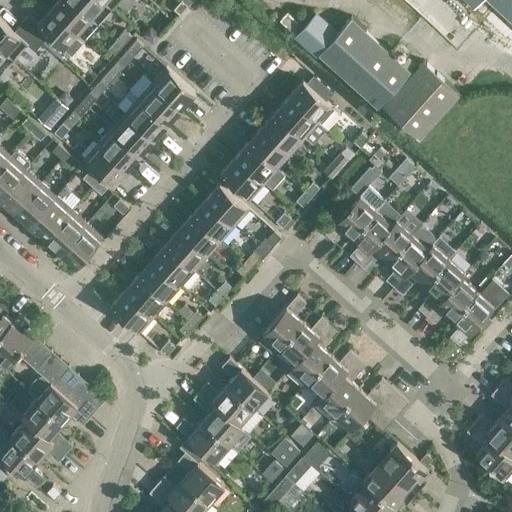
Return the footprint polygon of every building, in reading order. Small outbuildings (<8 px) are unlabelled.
[(98,21),(73,0),(56,0),(51,6),(85,37),(98,21)] [(112,6),(104,0),(73,0),(98,21),(112,6)] [(179,0),(173,7),(180,14),(188,4),(183,0),(179,0)] [(511,0),(465,0),(474,8),(480,0),(499,0),(511,11),(511,0)] [(85,37),(51,6),(37,21),(28,13),(21,22),(42,40),(48,33),(71,53),(85,37)] [(351,15),(338,31),(316,11),(302,27),(286,12),(279,20),(295,35),(317,55),(319,52),(378,105),(412,69),(351,15)] [(42,40),(21,22),(14,29),(0,16),(0,45),(13,57),(27,42),(34,49),(42,40)] [(159,34),(150,26),(143,33),(152,41),(159,34)] [(123,43),(131,34),(124,28),(116,37),(123,43)] [(123,43),(116,37),(108,47),(114,53),(123,43)] [(135,38),(127,47),(134,54),(143,44),(135,38)] [(0,72),(13,57),(0,45),(0,72)] [(96,53),(88,62),(97,70),(105,61),(96,53)] [(123,66),(116,59),(108,69),(115,75),(123,66)] [(381,107),(416,140),(461,92),(425,59),(381,107)] [(166,64),(151,80),(181,107),(195,90),(166,64)] [(115,75),(108,69),(100,78),(107,84),(115,75)] [(311,75),(306,81),(303,78),(288,94),(321,123),(336,107),(332,104),(325,98),(331,92),(331,91),(312,74),(311,75)] [(181,107),(151,80),(138,95),(167,121),(181,107)] [(96,96),(89,90),(81,99),(88,105),(96,96)] [(321,123),(288,94),(282,101),(275,109),(305,135),(313,143),(327,128),(321,123)] [(138,95),(124,110),(154,137),(167,121),(138,95)] [(0,103),(9,111),(15,104),(6,96),(0,101),(0,103)] [(88,105),(81,99),(73,108),(79,115),(88,105)] [(50,127),(59,118),(49,109),(41,119),(50,127)] [(305,135),(275,109),(262,124),(291,150),(305,135)] [(124,110),(111,126),(140,152),(154,137),(124,110)] [(31,131),(37,124),(27,115),(21,122),(31,131)] [(69,127),(62,121),(53,130),(60,136),(69,127)] [(40,139),(46,132),(37,124),(31,131),(40,139)] [(291,150),(262,124),(248,140),(278,166),(291,150)] [(111,126),(104,133),(97,141),(127,167),(140,152),(111,126)] [(359,145),(368,136),(361,129),(353,139),(359,145)] [(278,166),(248,140),(241,147),(235,155),(264,181),(272,188),(285,173),(278,166)] [(127,167),(97,141),(83,157),(113,183),(127,167)] [(61,157),(67,151),(58,142),(51,149),(61,157)] [(0,144),(0,164),(10,153),(0,144)] [(378,146),(368,157),(378,166),(388,155),(378,146)] [(0,195),(25,167),(30,162),(30,160),(17,149),(14,149),(10,153),(0,164),(0,195)] [(339,166),(347,156),(340,150),(332,160),(339,166)] [(70,166),(76,159),(67,151),(61,157),(70,166)] [(401,181),(416,161),(407,154),(391,174),(401,181)] [(264,181),(235,155),(221,171),(250,197),(264,181)] [(339,166),(332,160),(324,169),(331,175),(339,166)] [(25,167),(0,195),(0,196),(15,210),(41,180),(25,167)] [(92,184),(98,178),(88,169),(82,176),(92,184)] [(101,193),(107,186),(98,178),(92,184),(101,193)] [(41,180),(15,210),(30,223),(56,194),(41,180)] [(249,207),(219,180),(205,197),(234,223),(241,229),(255,212),(249,207)] [(310,195),(319,186),(312,180),(304,189),(310,195)] [(360,193),(325,232),(333,240),(344,228),(352,235),(376,208),(384,199),(367,184),(360,193)] [(310,195),(304,189),(295,199),(302,205),(310,195)] [(56,194),(30,223),(45,237),(71,208),(56,194)] [(122,212),(129,205),(119,197),(113,204),(122,212)] [(234,223),(205,197),(192,212),(221,238),(234,223)] [(360,242),(349,253),(357,261),(397,217),(400,213),(384,199),(376,208),(352,235),(360,242)] [(397,217),(357,261),(366,268),(380,252),(388,259),(413,231),(418,226),(424,219),(408,204),(400,213),(397,217)] [(71,208),(45,237),(60,250),(77,231),(86,221),(71,208)] [(275,220),(282,225),(290,216),(284,210),(275,220)] [(221,238),(192,212),(178,227),(207,253),(221,238)] [(86,221),(77,231),(60,250),(76,265),(102,235),(86,221)] [(396,266),(385,277),(394,285),(436,238),(435,235),(432,231),(426,226),(423,225),(418,226),(413,231),(388,259),(396,266)] [(207,253),(178,227),(164,242),(194,268),(207,253)] [(265,239),(272,245),(281,235),(274,229),(265,239)] [(436,238),(394,285),(402,292),(417,276),(424,283),(449,256),(455,248),(439,234),(436,238)] [(194,268),(164,242),(151,257),(180,284),(194,268)] [(252,265),(260,256),(253,250),(245,259),(252,265)] [(432,290),(418,306),(426,313),(461,275),(465,270),(449,256),(424,283),(432,290)] [(180,284),(151,257),(137,273),(167,299),(180,284)] [(252,265),(245,259),(236,268),(243,275),(252,265)] [(167,299),(137,273),(124,288),(154,314),(167,299)] [(461,323),(450,335),(459,342),(468,333),(475,339),(481,331),(474,325),(494,304),(498,299),(507,289),(490,274),(481,284),(477,289),(453,316),(461,323)] [(461,275),(426,313),(434,321),(445,309),(453,316),(477,289),(461,275)] [(223,294),(231,284),(225,279),(217,288),(223,294)] [(154,314),(124,288),(110,304),(139,330),(154,314)] [(223,294),(217,288),(208,298),(215,303),(223,294)] [(297,293),(262,331),(278,346),(302,319),(295,312),(305,300),(297,293)] [(0,332),(12,319),(4,312),(8,308),(0,301),(0,332)] [(194,324),(202,314),(196,309),(188,318),(194,324)] [(43,341),(35,334),(25,325),(29,321),(22,314),(15,322),(12,319),(0,332),(0,369),(5,363),(16,351),(26,360),(43,341)] [(302,319),(278,346),(294,360),(329,321),(321,314),(310,326),(302,319)] [(194,324),(188,318),(179,327),(186,333),(194,324)] [(294,360),(290,365),(307,380),(331,352),(323,345),(338,329),(329,321),(294,360)] [(166,353),(174,344),(168,338),(159,347),(166,353)] [(43,341),(26,360),(35,368),(52,349),(43,341)] [(331,352),(307,380),(322,394),(323,394),(357,355),(349,347),(338,359),(331,352)] [(52,349),(35,368),(43,375),(60,356),(52,349)] [(268,390),(236,362),(229,355),(221,364),(233,374),(226,382),(253,406),(268,390)] [(323,394),(322,394),(318,398),(335,413),(359,385),(351,379),(366,362),(357,355),(323,394)] [(60,356),(43,375),(49,381),(50,380),(53,382),(69,364),(60,356)] [(69,364),(53,382),(62,390),(78,372),(69,364)] [(78,372),(62,390),(71,399),(79,390),(87,381),(78,372)] [(97,406),(79,390),(71,399),(62,390),(53,382),(50,380),(49,381),(43,375),(42,374),(42,375),(38,375),(35,377),(31,382),(29,385),(29,389),(28,390),(36,396),(63,420),(70,413),(81,423),(86,418),(89,414),(97,406)] [(264,385),(270,390),(278,381),(272,375),(264,385)] [(511,381),(505,375),(497,384),(511,396),(511,381)] [(359,385),(335,413),(351,428),(365,412),(364,412),(373,401),(381,393),(399,409),(408,400),(381,376),(366,392),(359,385)] [(253,406),(226,382),(219,390),(207,379),(200,388),(239,423),(239,422),(253,406)] [(105,397),(87,381),(79,390),(97,406),(105,397)] [(511,396),(497,384),(490,392),(507,407),(500,415),(511,425),(511,396)] [(239,423),(200,388),(192,396),(209,411),(202,419),(229,443),(244,426),(239,422),(239,423)] [(381,393),(373,401),(391,418),(399,409),(381,393)] [(63,420),(36,396),(21,413),(25,417),(26,416),(65,452),(73,443),(56,428),(63,420)] [(391,418),(373,401),(364,412),(365,412),(382,428),(391,418)] [(511,425),(500,415),(493,422),(481,412),(473,420),(511,454),(511,425)] [(26,416),(25,417),(11,432),(38,457),(45,449),(57,460),(65,452),(26,416)] [(229,443),(202,419),(195,426),(183,416),(175,425),(188,436),(184,440),(203,457),(207,453),(214,459),(229,443)] [(511,464),(511,454),(473,420),(466,428),(482,443),(475,452),(502,476),(511,464)] [(291,440),(301,449),(310,439),(300,430),(291,440)] [(38,457),(11,432),(0,445),(0,462),(18,479),(23,473),(36,484),(44,475),(32,464),(38,457)] [(317,438),(305,452),(318,465),(329,453),(322,446),(324,444),(317,438)] [(397,439),(381,457),(379,458),(407,483),(411,480),(418,487),(425,479),(421,476),(428,467),(425,465),(432,457),(426,452),(419,459),(397,439)] [(224,484),(198,462),(203,457),(184,440),(180,445),(185,449),(177,458),(189,469),(182,477),(209,501),(224,484)] [(281,450),(292,460),(301,449),(291,440),(281,450)] [(407,483),(379,458),(363,477),(366,480),(367,479),(394,504),(401,497),(405,501),(412,493),(405,486),(407,483)] [(262,472),(272,481),(278,474),(268,465),(262,472)] [(198,511),(209,501),(182,477),(175,484),(164,473),(156,482),(189,511),(198,511)] [(295,482),(286,474),(269,492),(278,500),(295,482)] [(367,479),(366,480),(350,499),(353,502),(353,501),(365,511),(395,511),(391,508),(394,504),(367,479)] [(189,511),(156,482),(148,490),(165,505),(158,511),(189,511)] [(365,511),(353,501),(353,502),(343,511),(365,511)]
